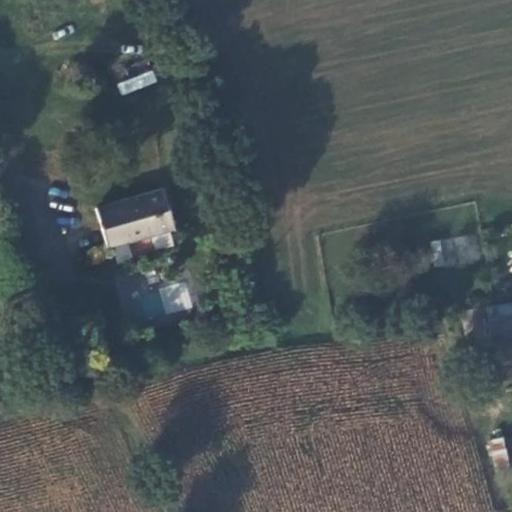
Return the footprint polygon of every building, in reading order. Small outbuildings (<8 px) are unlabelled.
[(95,208),(106,246),(171,228),(173,227),(161,188),(157,190),(152,174),(137,178),(141,195),(99,207),(95,208)] [(137,178),(95,191),(99,207),(141,195),(137,178)] [(484,262),(479,231),(429,242),(433,267),(442,265),(443,270),(484,262)] [(184,277),(122,293),(130,322),(192,306),(184,277)] [(511,319),(489,321),(490,347),(511,345),(511,319)]
